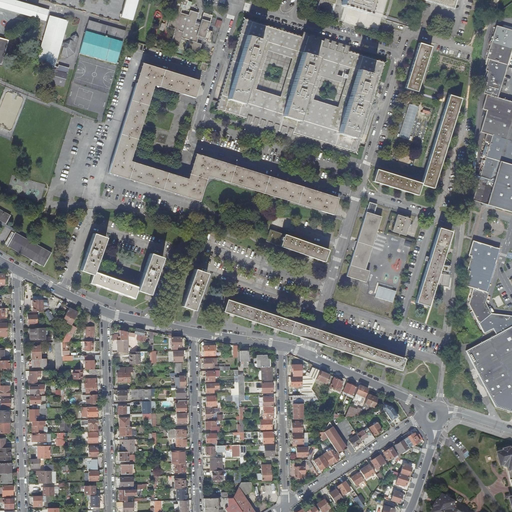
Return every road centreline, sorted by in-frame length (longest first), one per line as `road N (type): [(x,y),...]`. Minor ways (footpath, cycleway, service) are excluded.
road 1 (residential): [(233,3),(193,141),(356,194)]
road 2 (residential): [(357,191),(400,53),(292,20)]
road 3 (residential): [(16,269),(23,511)]
road 4 (residential): [(110,511),(104,311)]
road 5 (residential): [(193,332),(199,511)]
road 6 (residential): [(356,194),(306,353)]
road 7 (residential): [(286,503),(420,417)]
road 8 (residential): [(286,503),(281,345)]
road 9 (residential): [(306,353),(424,408)]
